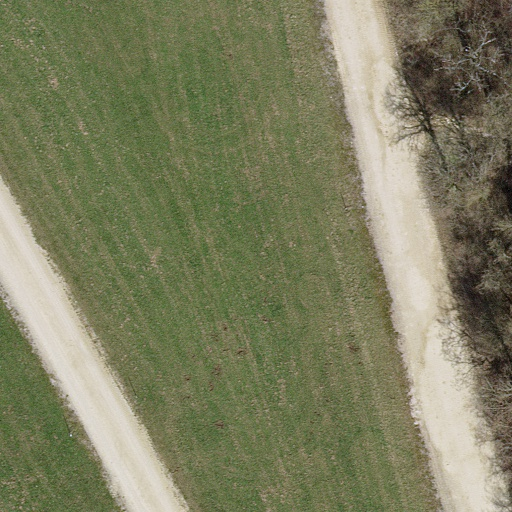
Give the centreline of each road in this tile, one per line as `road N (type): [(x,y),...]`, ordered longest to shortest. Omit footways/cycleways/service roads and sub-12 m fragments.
road 1 (track): [(355,0),(423,300),(484,511)]
road 2 (track): [(0,232),(158,511)]
